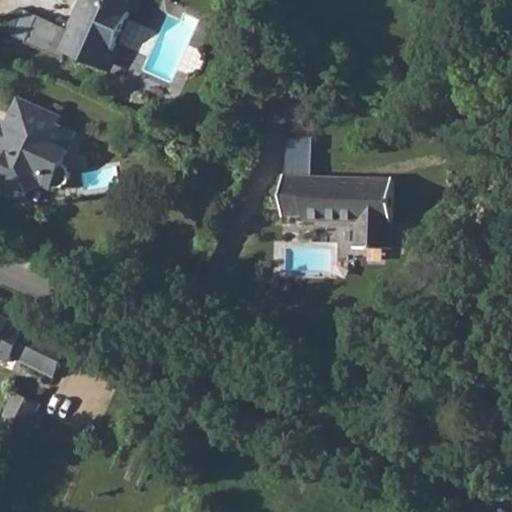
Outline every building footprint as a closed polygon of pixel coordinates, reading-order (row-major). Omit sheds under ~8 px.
[(40,15),(29,40),(69,58),(72,51),(113,69),(143,0),(90,0),(77,31),(40,15)] [(0,124),(0,177),(0,178),(0,185),(28,198),(33,186),(44,182),(57,190),(62,190),(66,190),(70,188),(73,184),(75,180),(74,173),(72,169),(67,165),(81,133),(62,125),(65,116),(23,97),(10,124),(2,120),(0,124)] [(393,180),(305,178),(285,177),(284,214),(305,215),(304,220),(358,222),(357,237),(357,248),(393,248),(393,180)] [(0,314),(0,356),(13,363),(17,356),(58,376),(71,348),(0,314)] [(17,395),(4,424),(28,435),(42,407),(17,395)]
